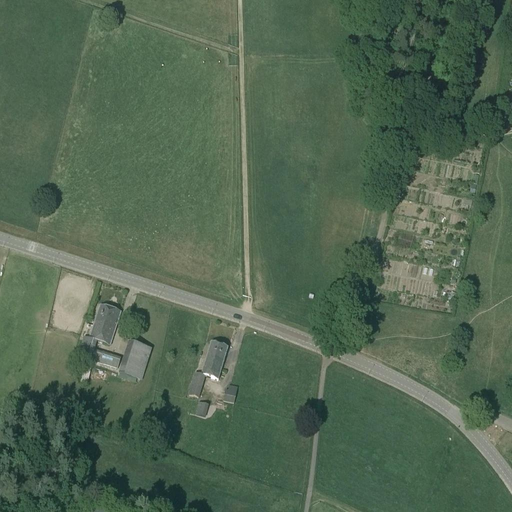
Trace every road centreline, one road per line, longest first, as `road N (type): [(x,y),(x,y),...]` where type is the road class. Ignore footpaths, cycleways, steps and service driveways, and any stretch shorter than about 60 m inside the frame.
road 1 (residential): [(460,419),(385,373),(287,332),(0,237)]
road 2 (track): [(460,0),(437,106),(403,139),(346,356)]
road 3 (track): [(239,0),(245,317)]
road 4 (track): [(511,131),(403,139),(366,79),(359,48),(366,0)]
road 5 (track): [(240,54),(81,0)]
road 6 (track): [(305,511),(326,348)]
